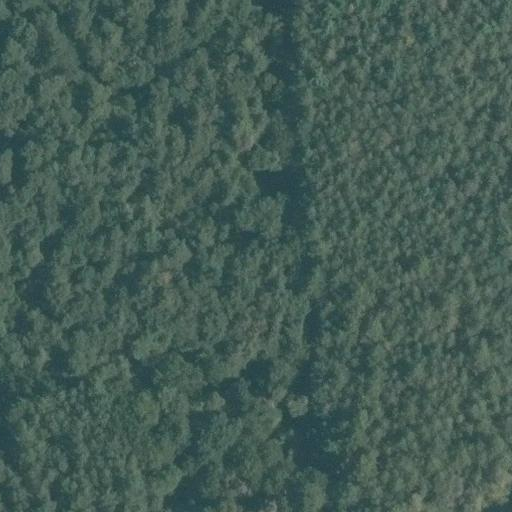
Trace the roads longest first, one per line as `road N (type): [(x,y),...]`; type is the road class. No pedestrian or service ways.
road 1 (track): [(283,0),(310,390)]
road 2 (track): [(310,390),(120,385),(0,405)]
road 3 (track): [(310,390),(318,511)]
